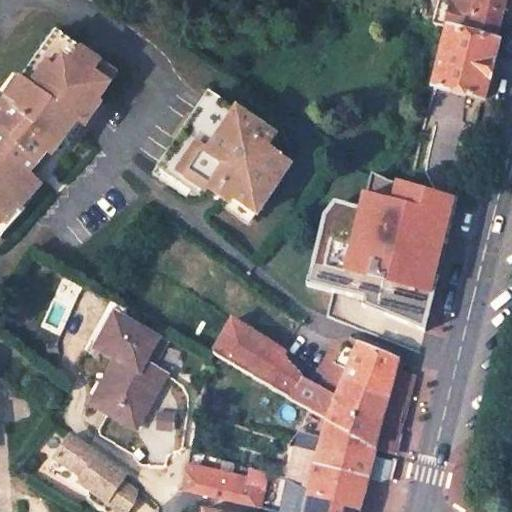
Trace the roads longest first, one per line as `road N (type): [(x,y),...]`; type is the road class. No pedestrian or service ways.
road 1 (secondary): [(419,511),(511,137)]
road 2 (unknown): [(456,364),(332,333),(309,369)]
